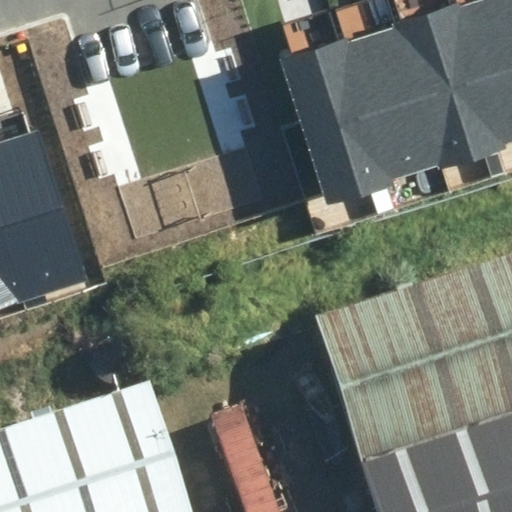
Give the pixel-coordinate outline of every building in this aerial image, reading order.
[(457,0),(408,0),(397,4),(441,144),(498,126),(457,0)] [(511,0),(457,0),(498,126),(511,121),(511,0)] [(397,4),(340,22),(384,162),(441,144),(397,4)] [(340,22),(283,40),(328,180),(384,162),(340,22)] [(89,280),(41,132),(0,145),(0,225),(24,300),(89,280)] [(0,307),(24,300),(0,225),(0,307)] [(511,511),(511,236),(278,313),(342,511),(511,511)] [(155,511),(110,374),(0,409),(0,511),(155,511)] [(269,511),(248,448),(213,460),(231,511),(269,511)]
